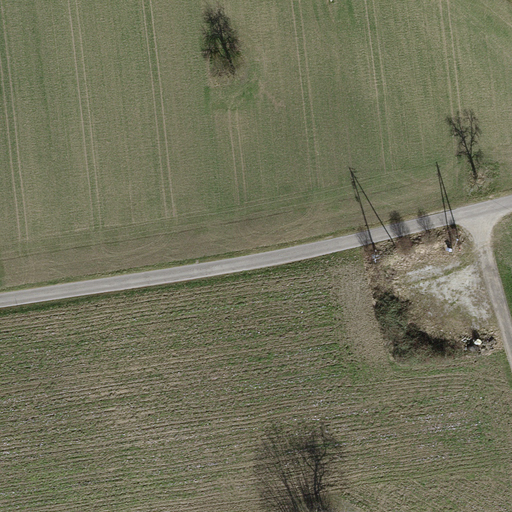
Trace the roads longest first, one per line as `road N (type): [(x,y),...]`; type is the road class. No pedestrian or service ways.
road 1 (unclassified): [(0,301),(252,263),(511,200)]
road 2 (track): [(472,211),(511,345)]
